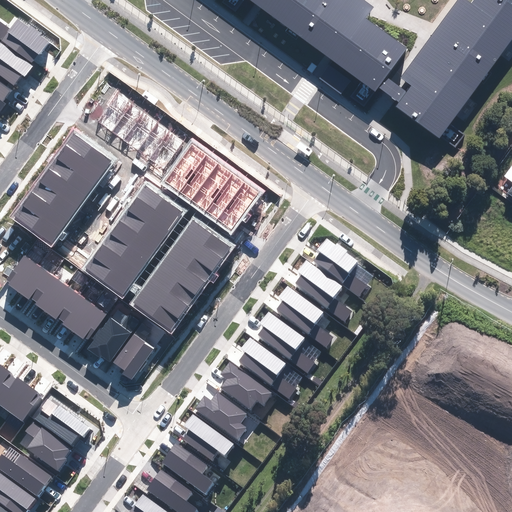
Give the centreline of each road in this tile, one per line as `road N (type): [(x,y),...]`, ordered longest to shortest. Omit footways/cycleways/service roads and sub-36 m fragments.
road 1 (residential): [(511,461),(392,396),(371,399),(325,463),(328,476),(378,511)]
road 2 (unknown): [(432,264),(252,511)]
road 3 (residential): [(104,27),(316,181)]
road 4 (residential): [(316,181),(511,311)]
road 5 (residential): [(261,256),(147,420)]
road 6 (residential): [(0,316),(147,420)]
road 7 (residential): [(134,163),(261,256)]
